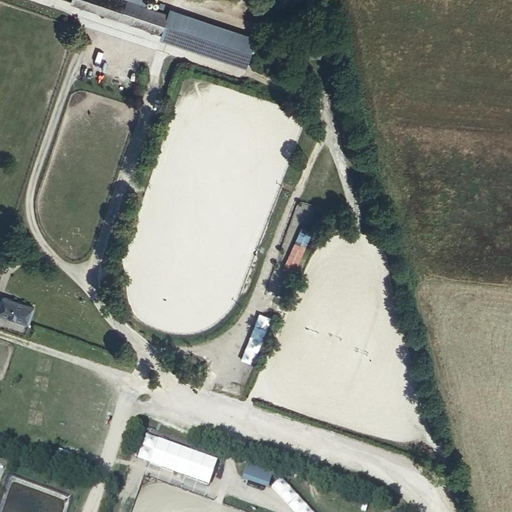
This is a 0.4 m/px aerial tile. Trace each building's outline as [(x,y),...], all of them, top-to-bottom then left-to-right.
[(71,0),(161,31),(168,14),(129,0),(71,0)] [(168,14),(161,31),(246,61),(253,44),(168,14)] [(301,226),(284,268),(295,272),(312,230),(301,226)] [(0,303),(0,313),(28,323),(33,305),(3,294),(0,303)] [(243,480),(270,485),(273,465),(246,461),(243,480)]
